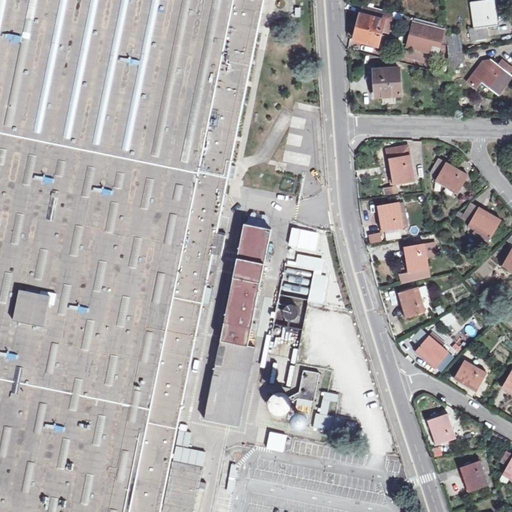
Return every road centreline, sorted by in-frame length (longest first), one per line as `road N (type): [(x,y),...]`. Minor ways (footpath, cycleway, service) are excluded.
road 1 (residential): [(434,511),(349,234),(339,126)]
road 2 (residential): [(481,130),(339,126)]
road 3 (residential): [(339,126),(331,0)]
road 4 (unknown): [(241,486),(361,511)]
